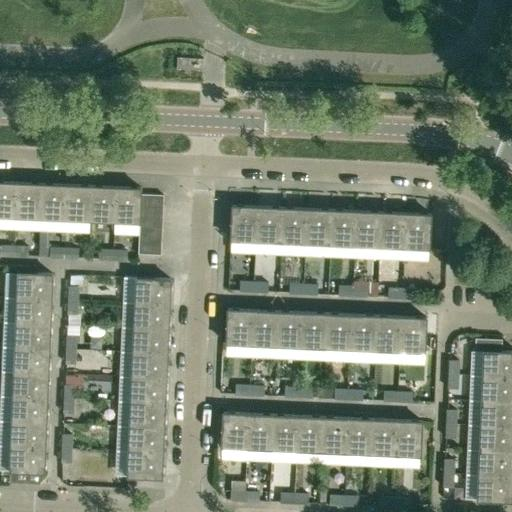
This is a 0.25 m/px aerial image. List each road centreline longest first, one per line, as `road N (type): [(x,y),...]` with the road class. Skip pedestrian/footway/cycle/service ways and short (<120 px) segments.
road 1 (unknown): [(431,511),(448,319),(198,315)]
road 2 (residential): [(189,511),(206,167)]
road 3 (residential): [(206,167),(437,177),(480,191),(511,223)]
road 4 (tertiary): [(511,155),(413,131),(208,122)]
road 5 (tertiary): [(208,122),(0,112)]
road 6 (residential): [(0,158),(206,167)]
